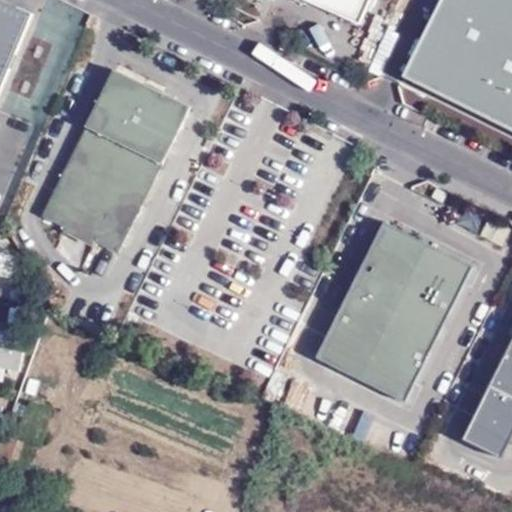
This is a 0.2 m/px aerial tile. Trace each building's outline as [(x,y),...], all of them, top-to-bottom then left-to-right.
[(0,0),(0,89),(31,13),(0,0)] [(371,0),(305,0),(361,24),(371,0)] [(511,0),(440,0),(402,74),(511,129),(511,0)] [(125,240),(197,94),(122,57),(49,202),(72,213),(73,214),(86,188),(113,202),(100,228),(101,228),(125,240)] [(100,228),(113,202),(86,188),(73,214),(72,213),(70,218),(99,233),(101,228),(100,228)] [(481,268),(390,223),(322,359),(413,404),(481,268)] [(0,278),(3,279),(10,239),(0,236),(0,278)] [(0,339),(25,340),(25,322),(0,321),(0,339)] [(0,367),(21,372),(25,351),(0,345),(0,367)] [(511,447),(511,348),(467,442),(506,461),(511,447)] [(21,441),(45,444),(49,404),(25,402),(21,441)] [(388,450),(416,457),(421,440),(392,432),(388,450)]
